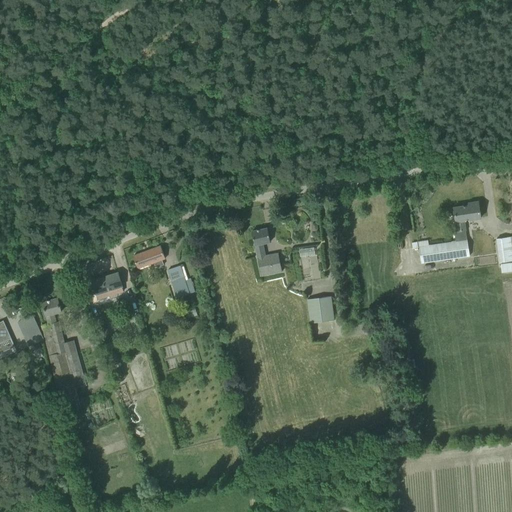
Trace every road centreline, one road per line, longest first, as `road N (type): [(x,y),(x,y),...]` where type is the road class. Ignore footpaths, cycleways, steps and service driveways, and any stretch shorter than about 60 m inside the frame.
road 1 (unclassified): [(0,287),(191,214),(327,185),(511,160)]
road 2 (track): [(428,42),(201,197),(191,214)]
road 3 (track): [(496,0),(428,42),(405,174)]
road 4 (track): [(0,103),(139,0)]
